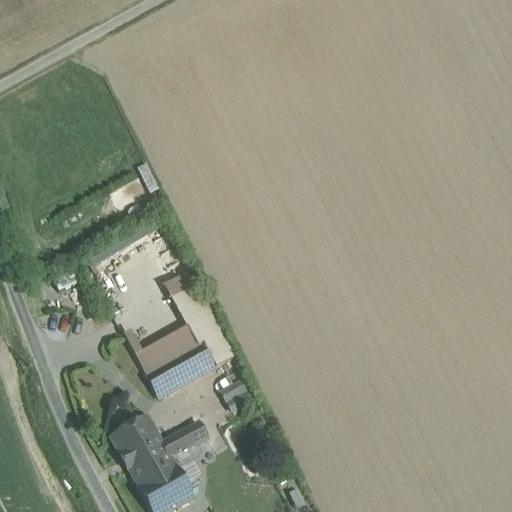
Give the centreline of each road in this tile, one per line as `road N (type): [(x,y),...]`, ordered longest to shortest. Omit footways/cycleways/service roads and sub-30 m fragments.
road 1 (residential): [(0,252),(67,431),(114,511)]
road 2 (track): [(159,0),(0,89)]
